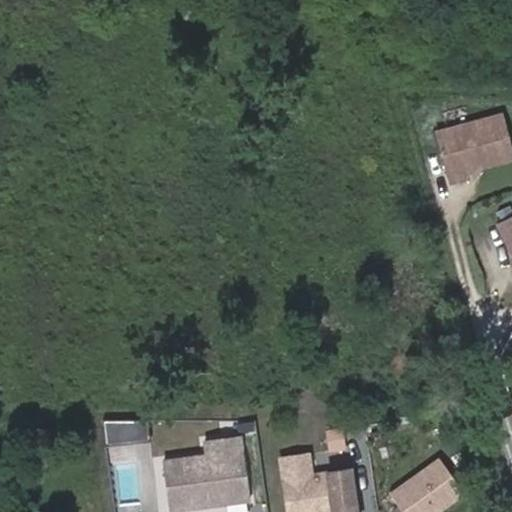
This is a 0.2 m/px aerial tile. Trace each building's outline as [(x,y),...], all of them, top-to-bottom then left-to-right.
[(500,155),(487,112),(423,130),(437,180),(455,174),(454,169),(465,166),(464,162),(472,160),(473,163),(500,155)] [(511,207),(485,221),(498,246),(502,244),(506,252),(502,254),(507,264),(502,267),(510,284),(511,282),(511,207)] [(511,397),(499,402),(511,445),(511,397)] [(235,491),(225,426),(189,432),(191,446),(148,452),(156,503),(235,491)] [(429,456),(379,490),(394,511),(421,511),(453,491),(429,456)] [(300,466),(272,470),(278,511),(347,511),(342,480),(303,486),(300,466)] [(230,501),(230,511),(252,511),(253,502),(230,501)]
